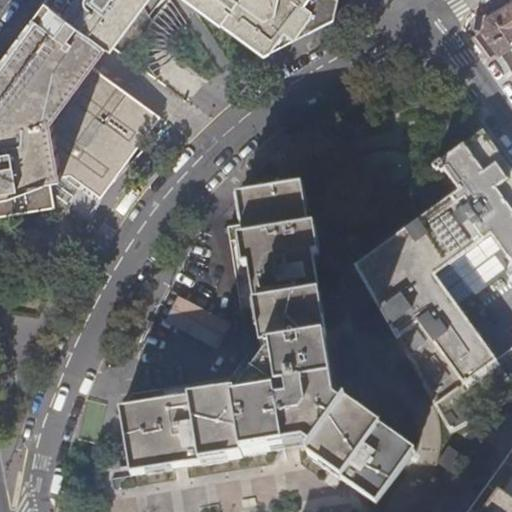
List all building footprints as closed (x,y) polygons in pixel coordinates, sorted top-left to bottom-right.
[(48,0),(46,0),(0,63),(0,218),(56,210),(55,203),(52,182),(71,179),(83,188),(100,201),(162,120),(92,68),(109,45),(107,44),(48,0)] [(48,0),(107,44),(109,45),(112,47),(114,44),(121,44),(135,25),(132,22),(148,0),(194,0),(268,55),(277,50),(290,32),(298,39),(300,38),(307,27),(313,31),(337,19),(340,0),(48,0)] [(484,34),(500,56),(511,48),(511,2),(487,18),(484,34)] [(511,351),(496,363),(458,309),(503,277),(506,274),(508,269),(504,262),(508,259),(511,263),(511,173),(482,133),(476,138),(435,170),(438,174),(441,173),(445,178),(448,176),(460,194),(358,269),(452,434),(511,400),(511,351)] [(52,182),(55,203),(56,202),(71,179),(52,182)] [(65,208),(67,210),(71,205),(83,188),(71,179),(56,202),(65,208)] [(102,203),(100,201),(83,188),(71,205),(90,220),(102,203)] [(246,227),(241,228),(241,229),(235,230),(255,357),(235,385),(133,401),(124,413),(129,444),(134,479),(205,467),(248,461),(279,456),(302,452),(305,455),(346,481),(385,506),(418,454),(380,429),(339,403),(335,400),(332,383),(326,347),(331,346),(323,296),(313,231),(311,219),(305,219),(300,190),(242,200),(246,227)] [(482,467),(452,447),(442,463),(471,483),(482,467)] [(511,511),(511,477),(496,500),(487,511),(511,511)] [(450,503),(456,493),(443,485),(437,494),(450,503)]
